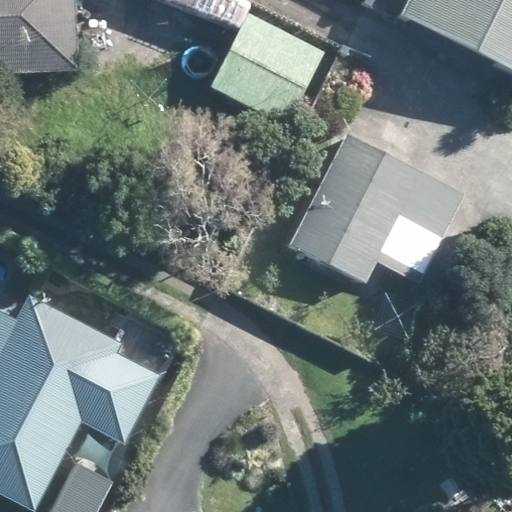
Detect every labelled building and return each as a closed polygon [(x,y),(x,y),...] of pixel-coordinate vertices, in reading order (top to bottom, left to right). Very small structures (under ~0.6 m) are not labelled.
[(0,0),(0,72),(71,69),(67,0),(0,0)] [(511,74),(511,0),(403,0),(396,16),(511,74)] [(206,85),(282,124),(318,52),(244,13),(211,76),(206,85)] [(288,245),(360,282),(375,253),(418,274),(459,193),(343,135),(288,245)] [(109,353),(114,342),(25,296),(23,299),(12,321),(0,314),(0,493),(28,508),(75,420),(117,442),(145,389),(151,376),(109,353)] [(91,511),(93,508),(48,490),(39,511),(91,511)]
